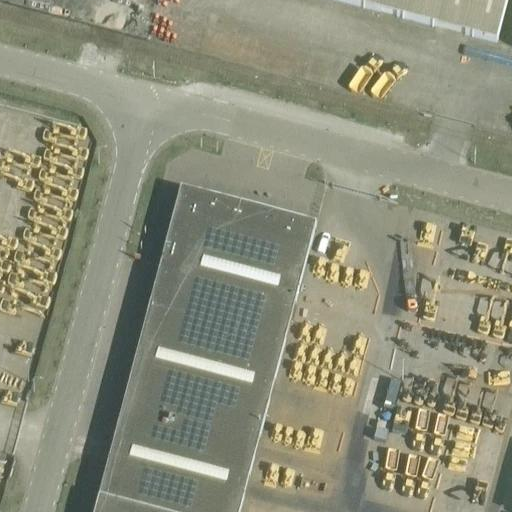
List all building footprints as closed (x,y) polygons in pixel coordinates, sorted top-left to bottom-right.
[(328,0),(496,44),(507,0),(328,0)] [(74,156),(93,157),(93,147),(102,147),(103,124),(75,123),(74,156)] [(98,501),(94,511),(239,511),(315,228),(180,192),(172,220),(177,222),(174,231),(169,230),(158,275),(176,280),(168,312),(149,307),(98,501)] [(2,239),(2,249),(31,250),(32,240),(2,239)] [(37,242),(34,252),(55,258),(58,249),(37,242)] [(29,277),(32,258),(22,256),(18,275),(29,277)] [(22,279),(20,320),(40,321),(42,280),(22,279)] [(15,360),(9,385),(22,389),(28,364),(15,360)]
